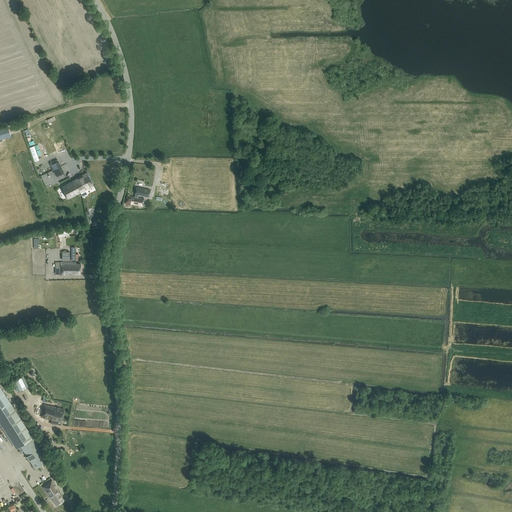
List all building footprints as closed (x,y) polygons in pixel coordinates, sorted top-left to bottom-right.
[(8,127),(0,129),(0,138),(10,135),(8,127)] [(57,159),(49,163),(56,177),(64,173),(57,159)] [(87,172),(74,179),(80,192),(93,186),(87,172)] [(74,179),(61,185),(68,199),(80,192),(74,179)] [(127,195),(126,204),(130,205),(131,203),(142,206),(144,199),(138,197),(138,194),(149,197),(150,190),(136,187),(135,194),(135,197),(127,195)] [(55,267),(58,267),(60,267),(60,274),(61,274),(80,274),(80,263),(76,263),(76,262),(55,262),(55,267)] [(16,379),(14,380),(19,391),(24,389),(26,388),(21,377),(16,379)] [(0,424),(16,448),(20,445),(35,468),(48,460),(34,439),(0,386),(0,424)] [(57,422),(57,420),(61,421),(64,409),(44,405),(41,416),(56,420),(55,424),(57,425),(57,422)] [(17,474),(26,490),(37,484),(28,469),(17,474)] [(56,505),(64,500),(59,493),(60,492),(51,480),(42,486),(51,499),(53,502),(54,501),(56,505)]
